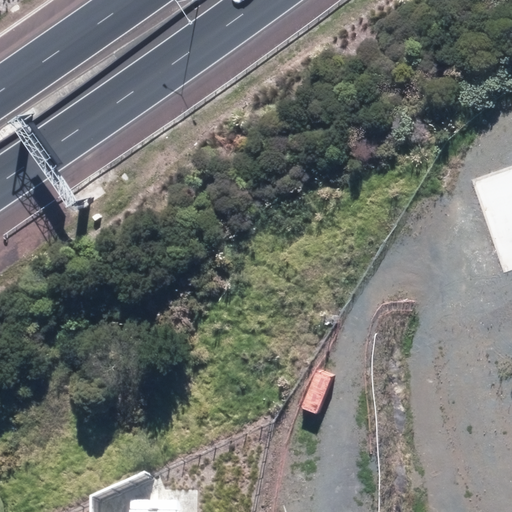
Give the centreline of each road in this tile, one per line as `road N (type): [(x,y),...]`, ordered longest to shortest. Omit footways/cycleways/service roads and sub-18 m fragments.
road 1 (motorway): [(264,0),(0,188)]
road 2 (motorway): [(0,74),(109,0)]
